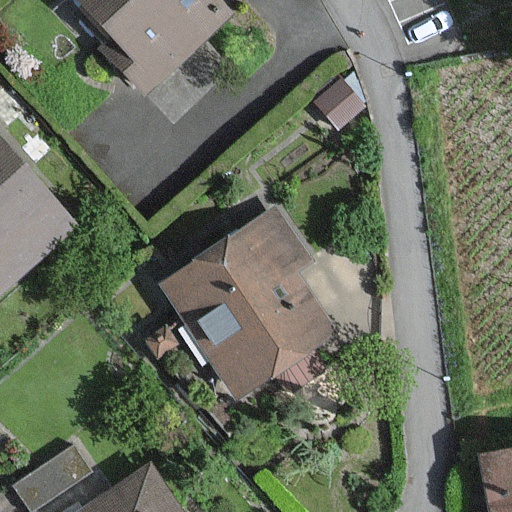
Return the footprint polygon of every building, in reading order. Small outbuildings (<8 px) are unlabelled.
[(84,0),(117,35),(104,47),(144,90),(228,10),(217,0),(84,0)] [(0,284),(68,224),(0,147),(0,284)] [(307,258),(273,210),(163,285),(239,396),(331,333),(288,271),(307,258)] [(71,447),(12,486),(29,511),(88,472),(71,447)] [(511,511),(511,454),(488,458),(497,511),(511,511)] [(177,511),(151,469),(83,511),(177,511)]
